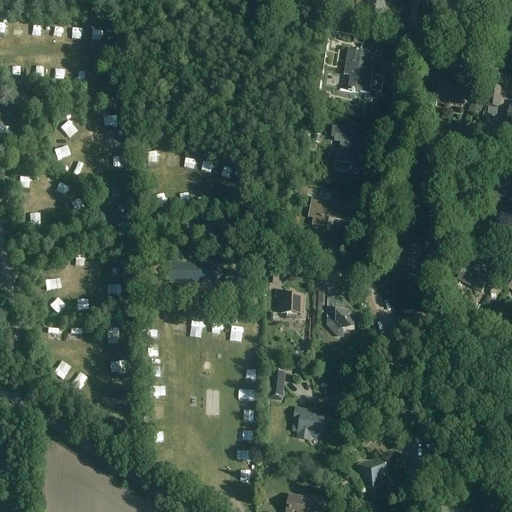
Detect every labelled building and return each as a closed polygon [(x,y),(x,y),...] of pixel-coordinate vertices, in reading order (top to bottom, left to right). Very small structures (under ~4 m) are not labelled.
[(368,0),(366,16),(383,19),(385,0),(368,0)] [(33,22),(23,21),(22,35),(32,36),(33,22)] [(39,36),(53,37),(54,23),(40,22),(39,36)] [(57,39),(70,39),(70,24),(57,24),(57,39)] [(88,37),(88,32),(90,32),(90,26),(78,26),(77,36),(88,37)] [(95,41),(103,42),(103,29),(95,29),(95,41)] [(348,50),(344,76),(350,77),(348,91),(369,95),(373,68),(360,66),(362,52),(348,50)] [(15,59),(15,74),(26,74),(26,59),(15,59)] [(79,63),(79,79),(90,79),(90,63),(79,63)] [(38,75),(47,76),(48,66),(39,65),(38,75)] [(438,85),(435,101),(462,106),(463,101),(471,102),(473,91),(465,89),(465,90),(438,85)] [(498,108),(501,88),(490,86),(487,106),(498,108)] [(119,114),(104,114),(104,124),(119,124),(119,114)] [(61,126),(72,137),(80,130),(69,119),(61,126)] [(14,130),(13,120),(3,121),(3,130),(14,130)] [(333,127),(331,138),(334,139),(334,142),(340,143),(339,152),(337,163),(338,163),(356,166),(361,139),(350,137),(351,130),(333,127)] [(71,143),(56,149),(59,157),(74,152),(71,143)] [(148,149),(149,161),(161,161),(160,149),(148,149)] [(169,152),(167,161),(178,164),(180,154),(169,152)] [(184,163),(192,166),(195,157),(187,155),(184,163)] [(82,175),(88,162),(79,158),(73,171),(82,175)] [(202,174),(212,175),(214,161),(203,160),(202,174)] [(435,171),(416,168),(411,199),(427,202),(431,179),(434,180),(435,171)] [(44,185),(57,189),(60,176),(47,173),(44,185)] [(60,194),(70,198),(76,184),(66,180),(60,194)] [(510,210),(511,211),(510,217),(511,217),(511,184),(488,180),(485,200),(511,205),(510,210)] [(111,187),(111,198),(121,198),(121,187),(111,187)] [(299,196),(307,198),(308,190),(300,189),(299,196)] [(158,196),(158,207),(170,207),(169,195),(158,196)] [(81,198),(75,205),(83,211),(88,203),(81,198)] [(329,209),(328,208),(319,207),(320,200),(311,198),(309,210),(308,219),(313,219),(312,226),(327,229),(329,220),(347,224),(349,212),(329,209)] [(128,204),(107,204),(107,230),(128,229),(128,204)] [(61,212),(51,212),(51,222),(62,222),(61,212)] [(33,224),(42,224),(43,215),(33,215),(33,224)] [(399,271),(402,271),(403,271),(402,274),(420,277),(421,274),(423,260),(418,260),(420,246),(425,247),(427,239),(414,237),(410,237),(409,243),(406,243),(404,242),(403,251),(405,251),(404,260),(401,259),(399,271)] [(266,257),(265,285),(278,286),(278,266),(271,266),(271,257),(266,257)] [(475,265),(471,262),(464,259),(460,265),(463,267),(456,280),(481,294),(489,279),(473,270),(475,265)] [(173,266),(173,282),(214,283),(215,267),(173,266)] [(495,281),(500,269),(494,266),(489,278),(495,281)] [(245,272),(227,273),(229,294),(246,293),(245,272)] [(500,272),(496,280),(502,283),(506,275),(500,272)] [(48,287),(60,287),(59,276),(47,276),(48,287)] [(281,315),(286,315),(286,320),(304,320),(305,312),(302,312),(303,297),(289,297),(289,294),(279,293),(279,307),(282,307),(281,315)] [(57,310),(67,302),(62,295),(51,304),(57,310)] [(89,308),(90,298),(79,298),(79,308),(89,308)] [(337,299),(328,299),(327,319),(335,319),(335,324),(342,331),(354,331),(355,319),(348,312),(346,312),(341,306),(336,306),(337,299)] [(47,341),(62,341),(62,327),(48,326),(47,341)] [(70,327),(69,337),(82,338),(83,328),(70,327)] [(241,329),(230,327),(228,341),(239,343),(241,329)] [(245,347),(244,357),(255,357),(255,347),(245,347)] [(59,364),(53,374),(61,379),(67,369),(59,364)] [(243,373),(253,374),(254,364),(244,364),(243,373)] [(158,365),(147,366),(148,376),(159,376),(158,365)] [(271,368),(268,401),(282,402),(285,370),(271,368)] [(78,390),(85,379),(76,372),(69,383),(78,390)] [(243,394),(251,394),(251,382),(243,382),(243,394)] [(158,386),(147,389),(150,398),(160,396),(158,386)] [(93,403),(99,395),(91,389),(85,397),(93,403)] [(237,411),(251,410),(251,399),(236,400),(237,411)] [(149,406),(149,417),(165,416),(165,405),(149,406)] [(323,433),(324,425),(322,425),(323,419),(310,417),(311,412),(297,410),(295,421),(301,422),(299,435),(302,435),(301,439),(310,441),(310,437),(320,438),(321,432),(323,433)] [(238,419),(238,428),(249,428),(250,419),(238,419)] [(151,433),(151,442),(163,441),(162,433),(151,433)] [(237,437),(237,445),(249,445),(249,437),(237,437)] [(169,449),(155,455),(158,462),(171,457),(169,449)] [(363,462),(357,475),(365,487),(379,486),(386,474),(378,461),(363,462)] [(246,483),(248,473),(236,471),(234,481),(246,483)] [(314,500),(289,496),(286,511),(325,511),(327,501),(314,499),(314,500)] [(486,502),(483,507),(490,511),(494,508),(486,502)]
